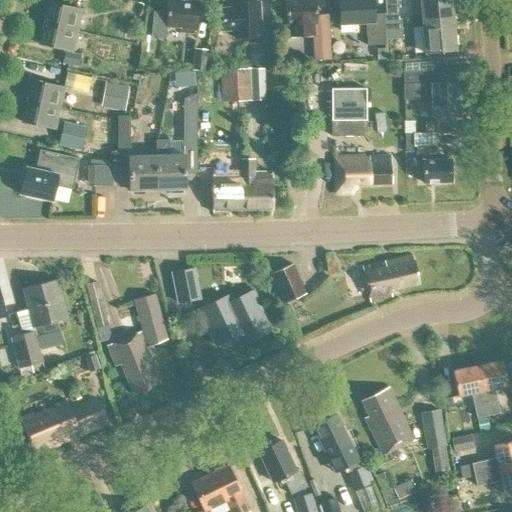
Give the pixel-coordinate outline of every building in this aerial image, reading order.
[(49,0),(44,22),(77,29),(81,8),(49,0)] [(196,32),(199,1),(186,0),(166,0),(166,12),(152,11),(150,36),(164,37),(165,25),(180,26),(180,31),(196,32)] [(314,0),(284,0),(286,17),(286,23),(287,23),(288,38),(315,36),(317,62),(332,61),(329,15),(316,15),(314,0)] [(384,28),(383,13),(374,13),(372,0),(339,0),(339,25),(364,23),(366,45),(385,43),(385,38),(384,28)] [(398,17),(397,0),(384,0),(386,12),(383,13),(384,28),(401,26),(401,17),(398,17)] [(422,27),(453,24),(450,0),(419,0),(421,18),(408,20),(409,28),(422,27)] [(260,1),(233,2),(233,7),(220,7),(221,29),(233,29),(234,37),(261,36),(260,1)] [(72,51),(77,29),(44,22),(40,43),(72,51)] [(453,24),(422,27),(424,52),(455,49),(453,24)] [(401,26),(384,28),(385,38),(402,37),(401,26)] [(250,43),(251,68),(276,66),(274,41),(250,43)] [(195,49),(194,71),(206,72),(208,51),(195,49)] [(385,51),(367,53),(368,64),(386,63),(385,51)] [(63,52),(61,64),(76,67),(78,55),(63,52)] [(414,69),(436,68),(436,67),(435,55),(402,58),(403,70),(414,69)] [(264,68),(250,69),(251,101),(266,100),(264,68)] [(414,69),(403,70),(403,98),(414,98),(432,98),(432,114),(458,114),(458,82),(436,82),(436,68),(414,69)] [(236,70),(237,102),(251,101),(250,69),(236,70)] [(222,102),(237,102),(236,70),(220,70),(222,102)] [(62,71),(59,85),(102,95),(105,81),(62,71)] [(26,100),(59,107),(64,86),(31,79),(26,100)] [(110,85),(106,109),(123,112),(128,88),(110,85)] [(182,99),(182,141),(182,147),(196,147),(196,94),(182,99)] [(55,128),(59,107),(26,100),(22,121),(55,128)] [(130,149),(131,117),(131,116),(128,116),(118,116),(117,149),(130,149)] [(367,136),(367,120),(331,120),(331,137),(367,136)] [(86,127),(64,122),(60,143),(81,148),(86,127)] [(404,149),(414,149),(414,145),(416,145),(416,163),(422,163),(422,182),(450,181),(450,157),(436,158),(436,131),(403,132),(404,149)] [(156,153),(158,188),(158,190),(167,190),(167,196),(184,196),(183,189),(185,189),(183,155),(169,156),(169,140),(156,141),(156,153)] [(71,189),(73,178),(77,157),(39,149),(35,168),(25,166),(19,193),(52,200),(55,185),(71,189)] [(129,189),(158,188),(156,153),(128,154),(129,189)] [(355,184),(392,183),(391,156),(334,157),(335,193),(352,193),(355,184)] [(236,186),(237,207),(272,207),(272,170),(253,171),(253,159),(239,159),(239,175),(239,186),(236,186)] [(113,166),(87,166),(86,186),(112,187),(113,166)] [(230,207),(237,207),(236,186),(239,186),(239,175),(212,175),(213,211),(226,211),(230,207)] [(412,256),(363,267),(371,303),(394,297),(393,290),(418,285),(412,256)] [(292,265),(269,275),(281,304),(304,293),(292,265)] [(200,298),(195,269),(172,274),(178,303),(200,298)] [(33,332),(22,334),(30,366),(44,362),(37,338),(61,332),(58,322),(67,319),(57,280),(23,289),(28,310),(33,332)] [(99,343),(112,341),(109,325),(98,281),(86,284),(96,329),(99,343)] [(230,297),(220,302),(200,312),(217,347),(236,338),(241,348),(261,338),(261,337),(273,331),(254,292),(233,302),(230,297)] [(147,348),(168,340),(156,294),(134,300),(147,348)] [(134,396),(162,383),(140,332),(107,346),(116,366),(120,364),(134,396)] [(22,334),(21,335),(10,337),(18,368),(30,366),(22,334)] [(90,373),(100,369),(96,356),(85,359),(90,373)] [(478,365),(491,415),(499,414),(494,388),(509,384),(503,359),(478,365)] [(477,419),(491,415),(478,365),(453,372),(459,397),(471,394),(477,419)] [(72,402),(81,398),(78,389),(68,393),(72,402)] [(413,441),(389,389),(388,389),(361,402),(368,417),(364,419),(382,456),(413,441)] [(78,430),(80,436),(102,427),(100,421),(106,419),(100,404),(97,405),(95,400),(70,411),(66,401),(55,405),(56,408),(34,417),(33,415),(21,420),(35,455),(69,441),(67,435),(78,430)] [(448,470),(439,410),(419,413),(425,450),(431,449),(434,472),(448,470)] [(312,427),(326,456),(334,472),(344,466),(357,460),(335,415),(312,427)] [(485,418),(476,420),(479,432),(488,430),(485,418)] [(447,425),(449,436),(456,434),(454,424),(447,425)] [(474,448),(471,435),(451,439),(454,453),(474,448)] [(291,495),(305,488),(308,486),(298,469),(295,471),(281,441),(258,452),(273,483),(283,478),(291,495)] [(496,458),(472,464),(472,465),(474,476),(511,468),(511,441),(493,445),(496,458)] [(461,479),(474,476),(472,465),(459,468),(461,479)] [(228,466),(213,474),(211,471),(203,476),(204,478),(190,485),(203,511),(205,511),(225,503),(230,511),(247,511),(240,496),(242,495),(228,466)] [(354,492),(371,484),(364,466),(346,473),(354,492)] [(511,468),(474,476),(477,487),(500,481),(504,496),(511,493),(511,468)] [(416,491),(411,481),(410,479),(393,487),(398,500),(416,491)] [(317,511),(311,493),(293,499),(296,511),(317,511)] [(339,511),(336,500),(320,505),(322,511),(339,511)]
